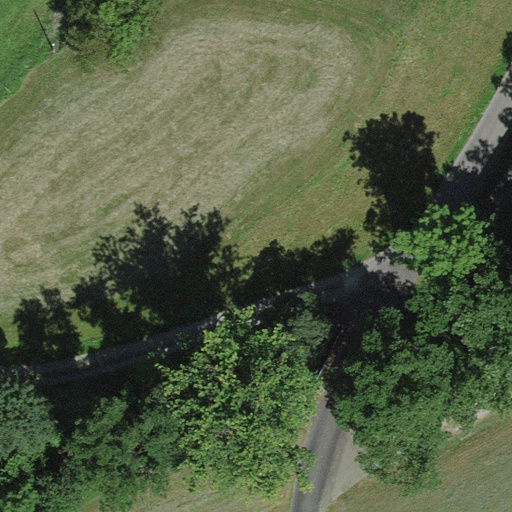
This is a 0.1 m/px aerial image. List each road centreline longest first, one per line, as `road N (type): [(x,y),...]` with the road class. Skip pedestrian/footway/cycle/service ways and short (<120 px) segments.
road 1 (residential): [(511,100),(372,316),(337,391),(304,511)]
road 2 (track): [(0,387),(106,364),(406,262)]
road 3 (track): [(320,449),(379,446),(488,394),(511,373)]
